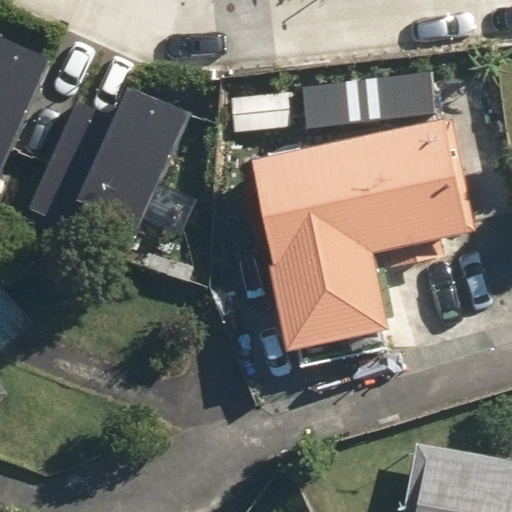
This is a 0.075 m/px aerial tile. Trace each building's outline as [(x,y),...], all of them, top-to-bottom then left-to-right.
[(0,148),(39,59),(0,42),(0,148)] [(62,203),(137,231),(183,110),(108,82),(62,203)] [(470,117),(265,153),(297,337),(416,316),(403,244),(489,228),(470,117)] [(0,411),(28,388),(0,354),(0,411)] [(511,511),(511,450),(437,441),(436,450),(427,511),(511,511)]
